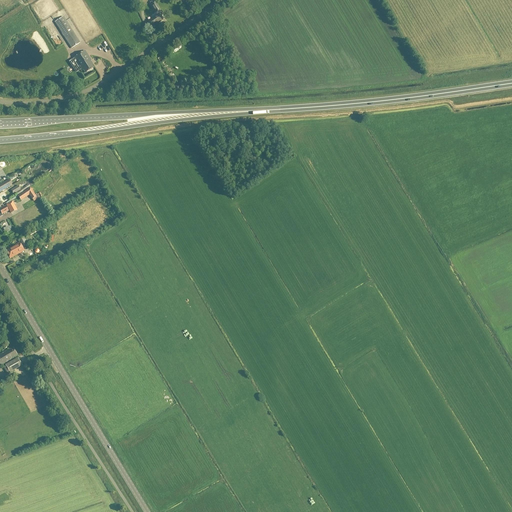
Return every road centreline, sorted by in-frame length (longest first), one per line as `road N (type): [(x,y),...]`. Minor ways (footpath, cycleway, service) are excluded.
road 1 (trunk): [(217,113),(511,84)]
road 2 (tertiary): [(146,511),(0,268)]
road 3 (unclassified): [(0,102),(84,91),(221,0)]
road 4 (trunk): [(0,140),(217,113)]
road 5 (trunk): [(217,113),(0,123)]
